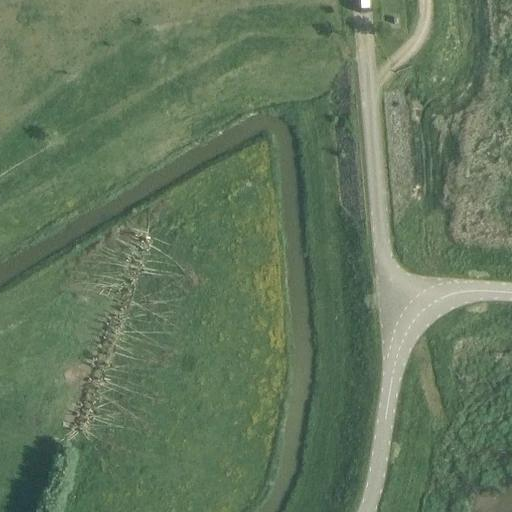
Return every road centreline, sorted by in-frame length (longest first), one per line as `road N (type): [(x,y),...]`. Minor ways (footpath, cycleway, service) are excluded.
road 1 (unclassified): [(365,48),(384,241),(411,312)]
road 2 (unclassified): [(411,312),(365,511)]
road 3 (track): [(441,430),(411,312)]
